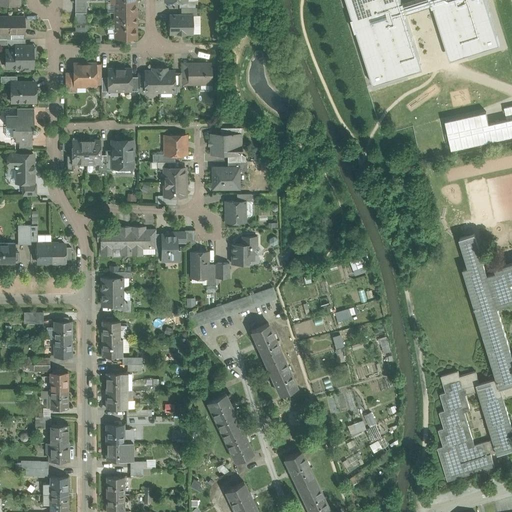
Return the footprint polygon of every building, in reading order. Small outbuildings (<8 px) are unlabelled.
[(86,13),(86,0),(75,1),(75,13),(86,13)] [(136,0),(111,0),(111,4),(115,4),(115,12),(136,12),(136,0)] [(346,0),(353,18),(351,18),(352,20),(354,20),(357,28),(355,29),(355,31),(357,31),(373,84),(407,74),(404,67),(421,61),(407,15),(408,15),(407,13),(405,13),(402,5),(404,4),(404,2),(402,2),(401,0),(346,0)] [(405,13),(407,13),(432,5),(434,4),(432,0),(417,0),(404,4),(402,5),(405,13)] [(432,0),(434,4),(432,5),(432,7),(434,7),(448,53),(464,48),(467,55),(500,44),(486,0),(432,0)] [(136,17),(136,12),(115,12),(115,24),(136,24),(136,21),(138,19),(136,17)] [(89,25),(89,13),(86,13),(75,13),(75,25),(89,25)] [(181,14),(169,14),(169,33),(193,33),(193,15),(193,14),(181,14)] [(24,17),(0,17),(0,32),(0,33),(9,33),(11,33),(24,33),(24,17)] [(136,24),(115,24),(115,38),(136,38),(136,24)] [(25,45),(15,45),(15,46),(15,50),(5,50),(6,62),(15,62),(15,66),(23,66),(23,70),(30,70),(30,67),(34,67),(33,45),(25,45)] [(464,48),(448,53),(450,60),(467,55),(464,48)] [(404,67),(407,74),(423,69),(421,61),(404,67)] [(212,83),(211,63),(187,63),(187,64),(188,73),(188,84),(212,83)] [(95,64),(74,64),(74,72),(74,83),(75,83),(86,83),(88,85),(96,85),(95,64)] [(120,91),(119,68),(108,68),(108,77),(108,91),(120,91)] [(132,68),(119,68),(120,91),(132,91),(132,77),(132,68)] [(156,68),(156,70),(145,71),(145,73),(145,88),(145,92),(160,91),(160,68),(156,68)] [(174,72),(174,70),(163,70),(163,68),(160,68),(160,91),(174,91),(174,87),(174,72)] [(74,72),(66,72),(66,90),(75,90),(75,83),(74,83),(74,72)] [(17,82),(11,82),(11,92),(14,95),(15,102),(36,102),(36,88),(33,85),(33,82),(17,82)] [(483,110),(441,118),(447,147),(511,135),(511,105),(505,107),(507,117),(485,121),(483,110)] [(17,114),(6,114),(6,136),(15,136),(15,141),(19,141),(32,141),(32,132),(35,132),(35,127),(34,127),(34,114),(17,114)] [(221,134),(211,134),(211,154),(227,154),(241,154),(241,134),(221,134)] [(186,154),(186,135),(167,135),(167,143),(165,145),(165,154),(175,154),(186,154)] [(86,163),(86,140),(73,140),(73,155),(73,163),(86,163)] [(100,140),(86,140),(86,163),(99,163),(100,163),(100,155),(100,140)] [(132,140),(121,140),(121,142),(112,143),(112,150),(112,162),(113,162),(118,162),(118,164),(120,166),(132,166),(132,157),(134,155),(134,150),(132,148),(132,140)] [(33,154),(11,154),(8,156),(8,163),(11,166),(16,166),(16,182),(33,182),(33,172),(34,171),(34,165),(33,165),(33,154)] [(246,169),(245,161),(241,161),(227,161),(227,167),(238,167),(238,169),(246,169)] [(185,175),(185,167),(175,167),(164,168),(165,182),(186,181),(186,176),(185,175)] [(227,167),(213,168),(213,188),(238,187),(238,169),(238,167),(227,167)] [(186,181),(165,182),(165,195),(165,196),(176,195),(185,195),(185,188),(186,187),(186,181)] [(37,184),(23,184),(23,195),(37,195),(37,184)] [(237,201),(225,201),(226,222),(245,222),(245,216),(250,216),(251,214),(251,200),(245,200),(245,201),(237,201)] [(31,225),(18,225),(18,244),(31,244),(31,241),(31,225)] [(117,226),(117,230),(101,230),(101,231),(99,231),(97,233),(97,239),(99,240),(101,240),(101,254),(112,254),(112,248),(121,248),(121,254),(131,254),(131,237),(125,237),(124,226),(117,226)] [(145,229),(145,226),(131,226),(131,237),(131,254),(142,254),(142,247),(149,247),(149,229),(145,229)] [(195,230),(185,230),(185,232),(185,241),(190,241),(190,245),(195,242),(195,230)] [(172,234),(161,234),(161,249),(161,256),(169,256),(169,260),(179,260),(179,248),(177,248),(177,241),(185,241),(185,232),(172,232),(172,234)] [(511,263),(496,268),(497,272),(488,275),(475,234),(460,238),(469,267),(464,269),(497,378),(480,383),(476,372),(460,376),(458,371),(441,376),(446,392),(441,394),(446,411),(440,412),(445,428),(439,430),(444,446),(438,448),(448,481),(495,466),(491,454),(498,452),(499,454),(511,449),(511,425),(510,421),(504,398),(511,395),(511,353),(498,307),(511,302),(511,263)] [(257,236),(242,236),(242,244),(235,244),(235,253),(232,253),(232,263),(250,263),(250,254),(257,254),(257,253),(261,250),(257,246),(257,236)] [(14,243),(0,242),(0,262),(14,262),(14,255),(18,255),(18,251),(14,251),(14,243)] [(44,243),(43,244),(37,244),(37,262),(45,262),(46,263),(51,263),(51,243),(44,243)] [(59,244),(58,243),(51,243),(51,263),(57,263),(58,262),(65,262),(65,259),(65,247),(65,244),(59,244)] [(207,251),(191,251),(192,275),(207,275),(207,264),(207,251)] [(229,277),(229,263),(216,263),(216,277),(229,277)] [(215,281),(215,264),(207,264),(207,275),(207,281),(215,281)] [(123,277),(101,277),(102,291),(123,291),(122,279),(123,277)] [(272,287),(194,314),(193,310),(189,311),(189,328),(276,298),(272,287)] [(123,291),(102,291),(102,305),(114,305),(123,305),(123,300),(123,291)] [(131,300),(123,300),(123,305),(114,305),(113,311),(124,311),(131,311),(131,300)] [(355,305),(333,311),(336,320),(357,314),(355,305)] [(42,312),(24,312),(24,322),(42,322),(42,312)] [(113,317),(106,317),(106,320),(101,320),(102,338),(120,338),(120,320),(113,320),(113,317)] [(72,320),(54,320),(54,329),(47,329),(47,338),(54,338),(72,338),(72,320)] [(268,323),(252,330),(280,394),(296,387),(268,323)] [(382,353),(390,351),(385,335),(378,337),(382,353)] [(72,338),(54,338),(54,356),(72,356),(72,338)] [(120,338),(102,338),(102,356),(120,356),(120,339),(120,338)] [(68,372),(50,372),(50,390),(68,390),(68,372)] [(124,390),(124,372),(106,372),(106,390),(120,390),(124,390)] [(68,390),(50,390),(50,408),(68,408),(68,390)] [(120,390),(106,390),(106,408),(127,408),(127,400),(132,400),(132,390),(124,390),(120,390)] [(253,453),(224,392),(207,400),(235,461),(253,453)] [(361,419),(346,425),(350,435),(365,429),(361,419)] [(68,424),(50,424),(50,442),(68,442),(68,424)] [(124,424),(106,424),(106,442),(124,442),(124,424)] [(375,424),(367,428),(373,440),(380,436),(375,424)] [(182,440),(182,430),(171,430),(171,440),(182,440)] [(68,442),(50,442),(50,460),(68,460),(68,442)] [(124,442),(106,442),(106,460),(133,460),(133,442),(124,442)] [(316,482),(300,450),(284,458),(299,489),(316,482)] [(344,466),(359,465),(358,457),(343,458),(344,466)] [(68,476),(50,476),(50,494),(68,494),(68,476)] [(124,476),(106,476),(106,494),(124,494),(124,476)] [(202,490),(205,484),(197,479),(193,485),(202,490)] [(257,511),(243,482),(226,490),(236,511),(257,511)] [(330,511),(316,482),(299,489),(310,511),(330,511)] [(68,511),(68,494),(50,494),(49,511),(68,511)] [(124,494),(106,494),(106,511),(108,511),(124,511),(124,494)]
